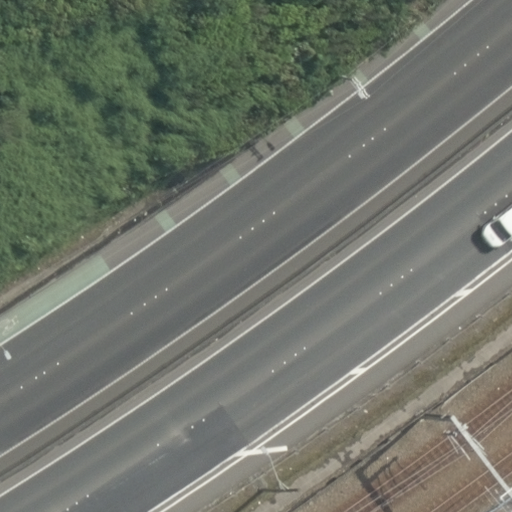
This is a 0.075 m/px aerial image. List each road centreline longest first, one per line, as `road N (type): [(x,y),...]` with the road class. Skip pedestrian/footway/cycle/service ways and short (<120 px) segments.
road 1 (trunk): [(0,399),(352,166),(511,30)]
road 2 (trunk): [(511,183),(275,373),(62,511)]
